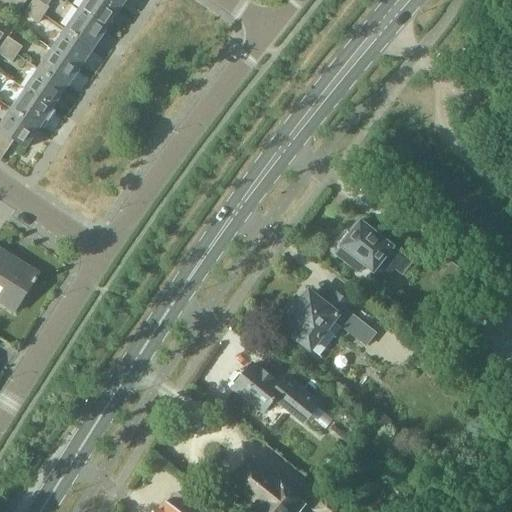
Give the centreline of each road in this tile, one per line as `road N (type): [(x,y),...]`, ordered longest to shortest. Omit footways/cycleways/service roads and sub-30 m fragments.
road 1 (secondary): [(44,511),(234,218),(408,0)]
road 2 (residential): [(267,32),(103,255)]
road 3 (residential): [(103,255),(0,417)]
road 4 (residential): [(103,255),(0,185)]
